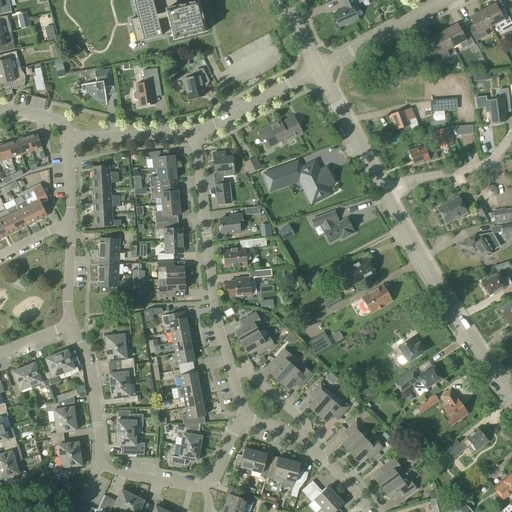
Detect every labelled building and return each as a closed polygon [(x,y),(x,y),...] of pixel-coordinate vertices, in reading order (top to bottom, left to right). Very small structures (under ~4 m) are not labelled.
[(0,0),(0,14),(11,11),(9,4),(2,6),(0,0)] [(133,0),(138,17),(130,19),(137,47),(173,38),(173,40),(206,32),(198,1),(179,6),(177,0),(133,0)] [(348,23),(353,20),(355,18),(355,17),(351,9),(356,7),(352,0),(338,0),(342,8),(330,13),(336,27),(347,22),(348,23)] [(504,11),(500,14),(495,4),(483,11),(491,27),(497,24),(501,32),(511,26),(511,25),(510,22),(504,11)] [(483,11),(470,18),(475,27),(469,30),(475,42),(487,36),(484,31),(491,27),(483,11)] [(26,13),(17,15),(19,22),(28,20),(26,13)] [(0,34),(3,34),(1,26),(9,24),(7,16),(0,17),(0,34)] [(15,24),(17,33),(34,31),(32,21),(15,24)] [(467,31),(463,34),(457,24),(444,31),(453,47),(459,44),(462,49),(473,43),(467,31)] [(453,47),(444,31),(432,38),(436,46),(430,49),(438,62),(449,56),(446,51),(453,47)] [(15,49),(11,32),(3,34),(0,34),(0,49),(1,53),(15,49)] [(83,49),(77,55),(82,60),(88,54),(83,49)] [(16,51),(1,55),(3,61),(0,61),(0,72),(13,69),(11,61),(18,59),(16,51)] [(385,67),(400,59),(398,53),(382,62),(385,67)] [(187,56),(176,58),(177,68),(189,66),(187,56)] [(13,69),(0,72),(0,84),(10,82),(11,89),(24,87),(24,86),(25,78),(24,75),(19,69),(20,68),(13,70),(13,69)] [(62,82),(70,81),(68,69),(60,70),(62,82)] [(99,100),(106,99),(105,88),(113,86),(110,69),(94,72),(96,83),(86,84),(87,92),(99,100)] [(155,105),(153,89),(159,88),(156,69),(142,71),(144,84),(136,85),(137,91),(135,92),(133,94),(134,99),(136,100),(139,100),(140,106),(147,105),(148,106),(155,105)] [(189,100),(204,96),(201,84),(210,82),(203,69),(198,70),(193,77),(184,80),(189,100)] [(484,80),(490,80),(489,72),(481,73),(481,77),(484,80)] [(41,75),(33,77),(36,92),(45,90),(41,75)] [(502,124),(502,122),(506,122),(504,112),(511,112),(508,89),(499,90),(500,99),(488,100),(491,124),(494,123),(494,125),(502,124)] [(117,93),(111,94),(113,114),(119,113),(117,93)] [(429,102),(430,113),(434,112),(443,112),(457,110),(456,100),(429,102)] [(415,118),(411,108),(405,111),(405,110),(391,115),(396,130),(410,125),(409,121),(415,118)] [(434,121),(444,120),(443,112),(434,112),(434,121)] [(302,133),(293,117),(274,127),(273,124),(258,132),(264,142),(266,141),(269,147),(281,141),(283,144),(302,133)] [(434,132),(440,150),(453,146),(447,128),(434,132)] [(26,136),(32,152),(42,149),(37,133),(26,136)] [(21,156),(32,152),(26,136),(16,140),(21,156)] [(11,159),(21,156),(16,140),(6,143),(11,159)] [(0,160),(1,163),(11,159),(6,143),(0,145),(0,160)] [(427,153),(425,147),(409,153),(409,154),(408,156),(409,159),(412,160),(414,166),(430,160),(429,159),(437,157),(435,151),(427,153)] [(157,169),(176,167),(175,156),(161,158),(160,152),(148,153),(148,159),(156,158),(157,169)] [(226,159),(225,152),(213,153),(214,164),(215,164),(216,177),(234,175),(233,158),(226,159)] [(249,175),(261,168),(255,157),(243,163),(249,175)] [(301,169),(301,171),(300,172),(297,173),(293,164),(265,174),(271,190),(299,180),(299,179),(304,176),(316,201),(330,193),(327,186),(334,183),(329,172),(325,174),(323,170),(320,172),(316,165),(309,169),(307,166),(301,169)] [(92,179),(118,178),(117,172),(110,173),(110,166),(92,167),(92,179)] [(158,177),(150,178),(151,188),(164,186),(176,185),(177,185),(176,179),(177,179),(176,167),(157,169),(158,177)] [(467,186),(479,180),(475,173),(464,179),(467,186)] [(93,191),(111,190),(111,184),(118,183),(118,178),(92,179),(93,191)] [(19,189),(25,186),(22,181),(17,183),(19,189)] [(6,186),(9,191),(18,187),(15,182),(6,186)] [(217,205),(231,204),(229,184),(215,185),(217,205)] [(178,191),(177,191),(177,185),(176,185),(164,186),(151,188),(150,188),(151,194),(152,194),(153,199),(162,198),(162,205),(179,203),(178,191)] [(0,195),(9,191),(6,186),(0,189),(0,195)] [(25,201),(36,222),(47,216),(40,202),(46,200),(47,199),(41,186),(32,190),(33,192),(29,194),(31,198),(25,201)] [(488,196),(498,196),(499,186),(489,186),(488,196)] [(94,203),(119,202),(119,197),(119,196),(111,197),(111,190),(93,191),(94,203)] [(445,224),(467,213),(459,196),(437,208),(445,224)] [(26,227),(36,222),(25,201),(16,205),(26,227)] [(94,215),(112,214),(112,207),(120,207),(119,202),(94,203),(94,215)] [(156,224),(169,222),(168,216),(181,215),(179,203),(162,205),(163,211),(154,212),(155,217),(155,224),(156,224)] [(483,224),(491,219),(488,213),(483,204),(474,208),(483,224)] [(17,231),(26,227),(16,205),(6,210),(17,231)] [(505,209),(492,211),(494,223),(496,223),(496,224),(496,225),(507,224),(505,210),(505,209)] [(0,222),(7,236),(17,231),(6,210),(0,213),(0,222)] [(314,228),(321,226),(323,230),(322,231),(329,244),(339,239),(341,241),(353,234),(352,232),(353,231),(346,218),(338,222),(337,220),(338,219),(334,211),(311,220),(314,228)] [(112,214),(94,215),(95,228),(113,227),(113,226),(121,226),(120,220),(113,221),(112,214)] [(240,233),(239,226),(243,226),(242,215),(234,216),(234,218),(220,219),(221,233),(230,232),(230,234),(240,233)] [(164,242),(182,241),(182,228),(170,229),(169,222),(156,224),(156,229),(164,229),(164,242)] [(501,232),(511,231),(511,226),(511,224),(500,226),(501,232)] [(286,234),(292,230),(289,226),(278,232),(283,242),(289,238),(286,234)] [(500,246),(492,233),(477,236),(475,237),(474,236),(459,244),(462,249),(461,250),(466,259),(474,255),(478,262),(493,253),(491,251),(500,246)] [(99,250),(119,251),(120,239),(100,238),(99,250)] [(252,247),(266,246),(265,239),(251,240),(252,247)] [(182,241),(164,242),(165,254),(157,255),(157,260),(170,260),(170,254),(183,254),(182,241)] [(250,258),(249,248),(239,249),(239,248),(230,249),(231,251),(223,252),(225,267),(233,266),(233,268),(240,267),(246,266),(246,261),(248,261),(249,260),(250,258)] [(119,263),(119,251),(99,250),(99,263),(119,263)] [(365,262),(364,260),(347,269),(355,284),(376,273),(369,260),(365,262)] [(171,268),(170,262),(166,262),(157,262),(158,280),(166,280),(184,279),(183,267),(171,268)] [(118,275),(119,263),(99,263),(98,275),(118,275)] [(305,285),(320,277),(317,271),(302,280),(305,285)] [(503,279),(499,271),(481,281),(482,282),(481,284),(482,287),(485,287),(489,295),(511,284),(507,277),(503,279)] [(118,288),(118,275),(98,275),(98,287),(100,287),(99,293),(115,294),(116,287),(118,288)] [(230,297),(251,295),(249,283),(254,282),(254,277),(240,279),(240,281),(228,282),(230,297)] [(185,291),(184,279),(166,280),(167,287),(159,287),(159,298),(172,297),(171,291),(185,291)] [(381,291),(379,288),(362,297),(371,313),(392,301),(389,296),(389,293),(388,292),(386,291),(385,289),(381,291)] [(326,310),(342,301),(338,295),(316,307),(320,313),(326,309),(326,310)] [(261,323),(255,312),(239,321),(243,328),(236,332),(242,342),(259,333),(255,327),(261,323)] [(170,332),(188,328),(186,318),(181,319),(180,313),(161,317),(163,324),(166,326),(169,326),(170,332)] [(105,337),(106,349),(125,347),(124,334),(131,334),(130,328),(117,329),(117,335),(105,337)] [(172,342),(190,339),(188,328),(170,332),(172,342)] [(259,333),(242,342),(248,353),(255,349),(259,355),(275,347),(268,335),(262,338),(259,333)] [(314,356),(331,346),(324,333),(307,342),(314,356)] [(175,353),(192,350),(190,339),(172,342),(173,343),(168,344),(168,348),(173,347),(175,353)] [(416,345),(412,339),(399,347),(404,354),(397,358),(402,366),(409,361),(415,357),(416,359),(421,355),(420,354),(424,351),(419,344),(416,345)] [(120,366),(133,365),(133,358),(126,359),(125,347),(106,349),(108,361),(120,360),(120,366)] [(63,373),(70,371),(72,376),(79,373),(77,366),(74,367),(67,350),(65,351),(65,349),(56,352),(57,354),(56,355),(63,373)] [(280,382),(293,367),(288,363),(293,357),(283,349),(274,360),(279,364),(271,374),(280,382)] [(192,350),(175,353),(177,364),(194,361),(192,350)] [(50,372),(45,374),(45,375),(50,386),(60,382),(58,376),(63,373),(56,355),(45,359),(50,372)] [(39,376),(34,363),(23,368),(31,386),(42,382),(44,388),(50,386),(45,375),(45,374),(39,376)] [(110,386),(129,384),(128,377),(135,377),(133,365),(120,366),(121,373),(109,374),(110,386)] [(357,370),(354,365),(344,371),(359,393),(369,387),(366,382),(368,380),(360,368),(357,370)] [(293,367),(280,382),(289,390),(298,381),(303,385),(313,375),(303,366),(298,371),(293,367)] [(442,380),(432,366),(419,375),(415,370),(395,384),(401,393),(411,385),(418,394),(434,383),(435,385),(442,380)] [(31,386),(23,368),(13,372),(18,385),(12,387),(17,399),(22,397),(20,391),(31,386)] [(181,386),(198,383),(196,373),(179,376),(181,386)] [(317,414),(330,399),(322,392),(326,387),(319,381),(309,394),(314,399),(308,406),(317,414)] [(183,397),(200,394),(198,383),(181,386),(183,397)] [(129,384),(110,386),(112,398),(125,397),(125,403),(138,402),(138,396),(130,396),(129,384)] [(74,397),(78,395),(76,390),(63,395),(66,400),(74,397)] [(457,398),(451,390),(442,396),(448,404),(443,407),(447,413),(443,416),(451,427),(455,423),(454,421),(460,417),(461,419),(469,413),(457,397),(457,398)] [(185,408),(202,405),(200,394),(183,397),(183,398),(179,398),(180,403),(184,402),(185,408)] [(421,414),(439,401),(434,394),(416,407),(421,414)] [(75,405),(74,397),(66,400),(59,403),(46,405),(46,411),(53,410),(55,421),(75,419),(73,407),(69,408),(69,406),(75,405)] [(330,399),(317,414),(327,423),(333,415),(339,420),(349,407),(343,401),(338,406),(330,399)] [(202,405),(185,408),(186,415),(181,416),(183,425),(198,424),(197,417),(204,416),(202,405)] [(117,432),(135,433),(136,427),(142,427),(142,415),(129,414),(129,421),(117,420),(117,432)] [(75,419),(55,421),(57,433),(50,434),(51,440),(64,438),(63,432),(77,430),(75,419)] [(350,453),(365,439),(357,431),(362,426),(356,420),(343,432),(349,437),(341,444),(350,453)] [(181,445),(199,449),(201,437),(189,435),(190,429),(177,426),(176,433),(177,433),(177,435),(180,438),(182,438),(181,445)] [(0,429),(0,442),(2,442),(4,448),(16,444),(15,438),(8,440),(5,428),(0,429)] [(476,451),(488,441),(478,428),(462,442),(460,445),(455,440),(445,448),(454,458),(471,444),(476,451)] [(135,444),(135,433),(117,432),(116,445),(121,445),(121,455),(144,455),(144,444),(135,444)] [(393,436),(387,441),(393,448),(399,442),(393,436)] [(64,438),(51,440),(52,446),(59,445),(60,456),(80,454),(78,442),(65,444),(64,438)] [(365,439),(350,453),(359,462),(368,453),(376,460),(385,452),(384,452),(386,451),(377,440),(371,445),(365,439)] [(0,455),(0,466),(15,462),(22,460),(16,444),(4,448),(6,453),(0,455)] [(172,457),(171,464),(185,466),(186,459),(197,461),(199,449),(181,445),(179,458),(172,457)] [(243,456),(237,455),(233,469),(239,470),(238,473),(249,476),(251,471),(250,471),(255,451),(245,448),(243,456)] [(265,478),(269,464),(264,462),(266,454),(255,451),(250,471),(251,471),(261,474),(260,476),(265,478)] [(80,454),(60,456),(62,468),(55,469),(56,475),(75,472),(74,466),(82,465),(80,454)] [(283,480),(288,460),(278,457),(276,465),(269,464),(265,478),(272,480),(273,477),(283,480)] [(383,490),(400,478),(397,475),(403,471),(394,458),(382,466),(387,472),(376,480),(383,490)] [(288,460),(283,480),(281,486),(292,489),(294,483),(299,463),(288,460)] [(15,462),(0,466),(0,479),(12,476),(14,481),(27,477),(25,471),(19,473),(15,462)] [(44,475),(42,469),(36,470),(38,477),(44,475)] [(400,478),(383,490),(391,500),(401,492),(405,498),(417,490),(410,480),(411,480),(406,474),(400,478)] [(511,474),(504,482),(497,488),(495,490),(499,495),(498,496),(501,500),(502,499),(503,500),(511,491),(511,474)] [(70,482),(67,480),(64,481),(62,484),(63,487),(65,489),(69,488),(71,486),(70,482)] [(321,508),(336,495),(328,487),(322,492),(318,488),(307,498),(311,503),(314,500),(321,508)] [(253,496),(255,490),(246,488),(245,493),(253,496)] [(124,511),(132,495),(122,490),(116,501),(110,498),(104,511),(107,511),(117,511),(118,509),(124,511)] [(238,491),(236,497),(228,494),(225,505),(245,511),(249,511),(253,503),(250,502),(252,496),(238,491)] [(144,500),(132,495),(124,511),(139,511),(138,511),(144,500)] [(336,495),(321,508),(317,511),(340,511),(337,509),(343,503),(336,495)] [(432,507),(440,505),(438,498),(436,498),(436,497),(430,499),(430,500),(428,500),(430,509),(432,509),(432,507)] [(447,504),(452,511),(471,511),(466,505),(464,507),(456,497),(447,504)] [(292,506),(295,511),(303,506),(299,501),(292,506)]
